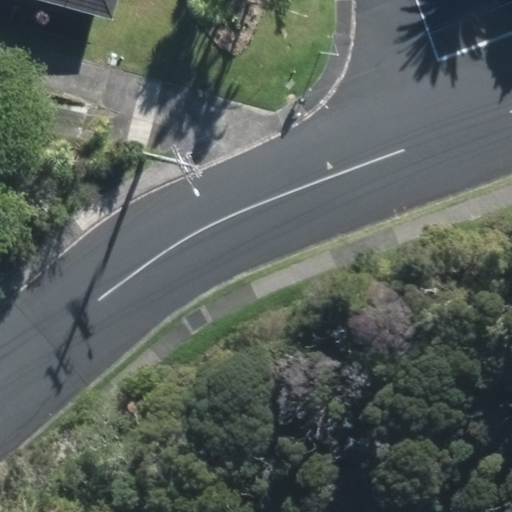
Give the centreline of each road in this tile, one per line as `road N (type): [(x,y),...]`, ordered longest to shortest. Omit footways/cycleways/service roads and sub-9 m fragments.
road 1 (residential): [(463,134),(188,236),(0,389)]
road 2 (residential): [(463,134),(415,0)]
